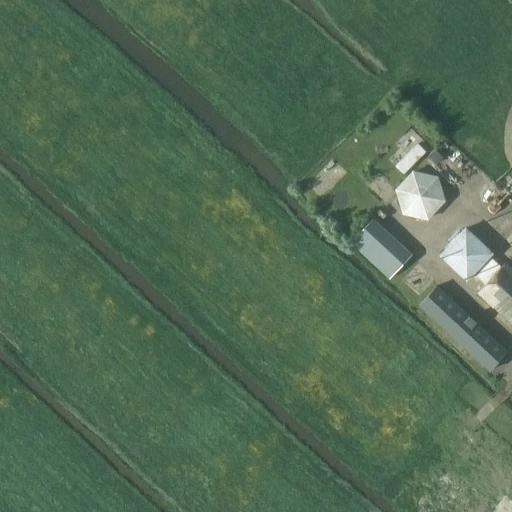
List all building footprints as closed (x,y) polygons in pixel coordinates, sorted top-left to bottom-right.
[(417,143),(395,166),(404,174),(426,151),(417,143)] [(435,150),(429,156),(437,163),(442,157),(435,150)] [(413,171),(396,189),(403,213),(427,219),(445,200),(437,177),(413,171)] [(414,256),(374,220),(351,243),(392,281),(414,256)] [(465,228),(437,256),(465,284),(493,256),(465,228)] [(511,321),(511,267),(505,261),(478,290),(511,321)] [(489,369),(507,350),(437,285),(419,304),(489,369)]
